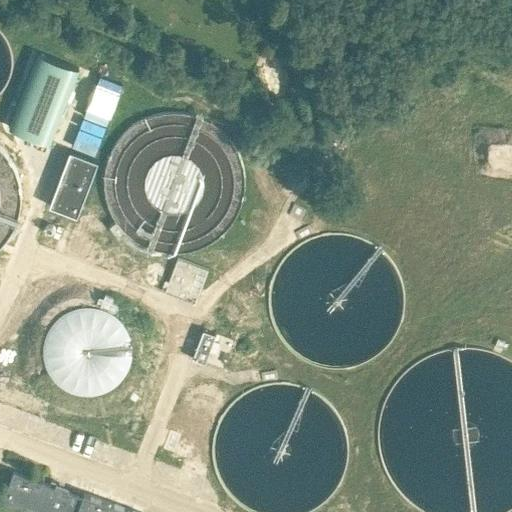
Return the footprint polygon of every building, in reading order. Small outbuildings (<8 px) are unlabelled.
[(77,214),(97,159),(69,148),(48,203),(77,214)] [(164,291),(194,302),(208,267),(177,255),(164,291)] [(101,306),(115,311),(117,304),(104,299),(101,306)] [(203,329),(193,357),(223,368),(233,340),(203,329)] [(276,369),(261,372),(262,380),(277,377),(276,369)] [(172,414),(181,418),(184,409),(175,405),(172,414)] [(1,502),(28,511),(138,511),(84,492),(82,496),(13,470),(1,502)]
